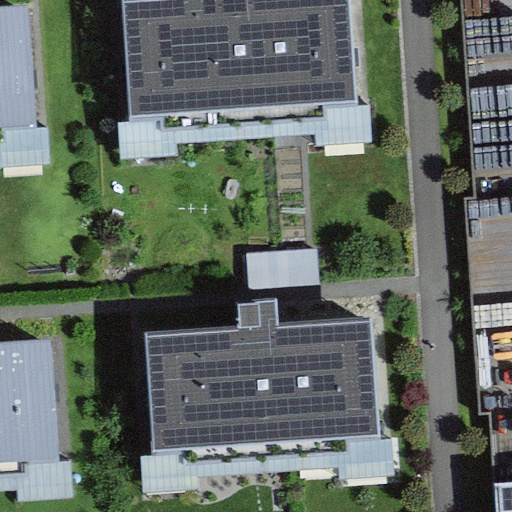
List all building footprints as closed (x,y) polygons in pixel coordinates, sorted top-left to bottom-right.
[(215,0),(216,10),(118,17),(128,152),(366,135),(357,2),(260,9),(259,0),(215,0)] [(0,152),(45,148),(34,25),(0,28),(0,152)] [(325,261),(250,266),(253,304),(327,298),(325,261)] [(240,346),(144,353),(156,494),(386,475),(374,335),(285,342),(283,321),(238,325),(240,346)] [(0,504),(68,499),(57,358),(0,362),(0,504)]
